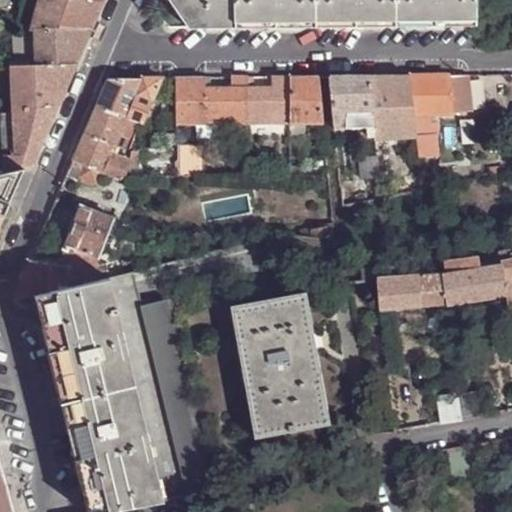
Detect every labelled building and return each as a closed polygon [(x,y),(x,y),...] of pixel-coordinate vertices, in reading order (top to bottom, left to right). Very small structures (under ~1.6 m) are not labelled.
[(84,0),(40,0),(33,28),(36,28),(93,29),(98,15),(103,3),(84,0)] [(173,0),(191,30),(218,29),(327,28),(420,27),(476,26),(475,0),(173,0)] [(0,2),(0,27),(18,28),(23,8),(0,2)] [(36,28),(38,65),(77,65),(84,48),(93,29),(36,28)] [(13,66),(14,112),(60,105),(69,85),(77,65),(38,65),(13,66)] [(390,76),(371,76),(376,137),(377,141),(417,138),(410,75),(390,76)] [(470,75),(449,75),(410,75),(417,138),(422,191),(435,189),(432,164),(439,163),(436,137),(439,137),(438,123),(430,124),(429,115),(472,113),(470,75)] [(306,76),(292,77),(293,123),(324,123),(319,76),(306,76)] [(349,76),(331,76),(336,124),(368,126),(370,137),(376,137),(371,76),(349,76)] [(206,125),(206,123),(250,123),(250,77),(245,77),(233,77),(233,87),(221,87),(211,88),(211,77),(178,78),(179,125),(206,125)] [(254,77),(250,77),(250,123),(250,124),(293,123),(292,77),(273,77),(273,87),(263,87),(255,87),(254,77)] [(101,96),(97,106),(128,117),(142,121),(145,122),(162,78),(108,78),(101,96)] [(0,170),(25,166),(35,164),(49,131),(60,105),(14,112),(15,160),(5,162),(0,160),(0,170)] [(128,117),(97,106),(88,126),(85,133),(117,144),(128,117)] [(14,112),(2,114),(5,162),(15,160),(14,112)] [(462,143),(477,141),(475,122),(461,123),(462,143)] [(131,157),(114,151),(117,144),(85,133),(80,146),(74,160),(84,163),(105,171),(122,177),(131,157)] [(206,144),(181,144),(180,177),(206,177),(206,144)] [(380,181),(378,158),(365,158),(367,181),(380,181)] [(78,177),(84,163),(74,160),(66,176),(77,180),(78,177)] [(102,178),(105,171),(84,163),(78,177),(94,182),(102,178)] [(0,170),(0,221),(18,182),(25,166),(0,170)] [(314,166),(293,166),(293,176),(314,176),(314,166)] [(345,207),(356,205),(354,186),(343,188),(345,207)] [(49,292),(109,278),(105,261),(90,264),(95,255),(99,253),(114,217),(81,205),(64,248),(66,249),(60,264),(51,263),(48,263),(48,264),(49,292)] [(29,262),(48,264),(48,263),(51,263),(57,244),(39,238),(29,262)] [(511,259),(501,262),(501,263),(464,271),(462,264),(443,267),(443,275),(447,304),(472,301),(508,295),(506,280),(511,278),(511,259)] [(41,294),(49,292),(48,264),(29,262),(19,284),(13,299),(41,294)] [(381,311),(447,304),(443,275),(417,277),(416,272),(395,273),(395,268),(364,271),(364,282),(378,281),(381,311)] [(103,511),(189,496),(216,491),(170,300),(142,307),(134,272),(124,275),(109,278),(49,292),(41,294),(49,328),(94,511),(103,511)] [(511,309),(508,295),(472,301),(475,315),(511,309)] [(301,299),(237,311),(260,431),(324,420),(301,299)] [(463,421),(485,416),(482,391),(460,394),(463,421)] [(442,425),(463,421),(460,394),(439,397),(442,425)] [(501,439),(444,450),(449,482),(480,476),(476,454),(503,449),(501,439)] [(0,511),(15,511),(16,511),(3,462),(0,452),(0,511)]
